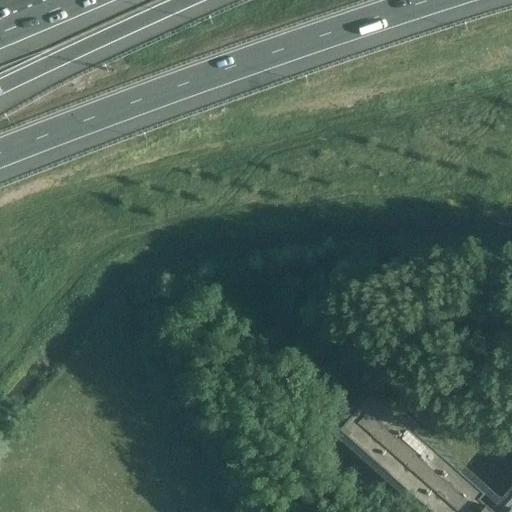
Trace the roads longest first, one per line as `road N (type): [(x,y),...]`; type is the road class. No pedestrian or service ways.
road 1 (motorway): [(0,154),(434,0)]
road 2 (track): [(343,172),(150,227),(98,251),(0,364)]
road 3 (motorway): [(0,89),(192,0)]
